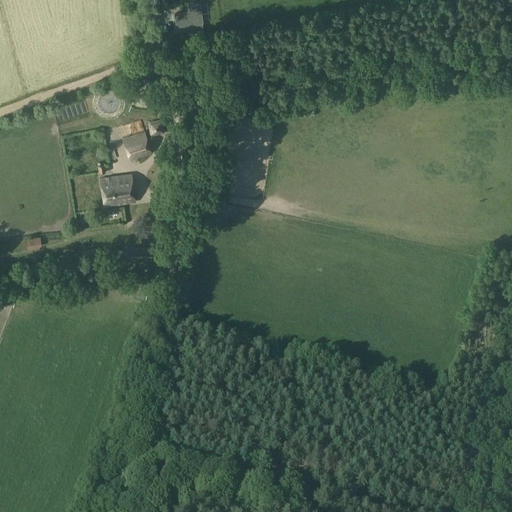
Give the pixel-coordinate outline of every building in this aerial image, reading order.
[(177,13),(174,13),(176,26),(180,26),(187,25),(189,34),(203,32),(202,23),(202,22),(199,4),(188,6),(189,11),(177,13)] [(145,133),(123,140),(129,159),(151,152),(145,133)] [(97,165),(98,173),(105,172),(104,164),(97,165)] [(131,174),(100,178),(104,206),(135,202),(131,174)] [(40,238),(24,241),(25,249),(41,246),(40,238)] [(123,251),(123,256),(126,260),(151,260),(155,256),(155,251),(151,248),(127,248),(123,251)]
